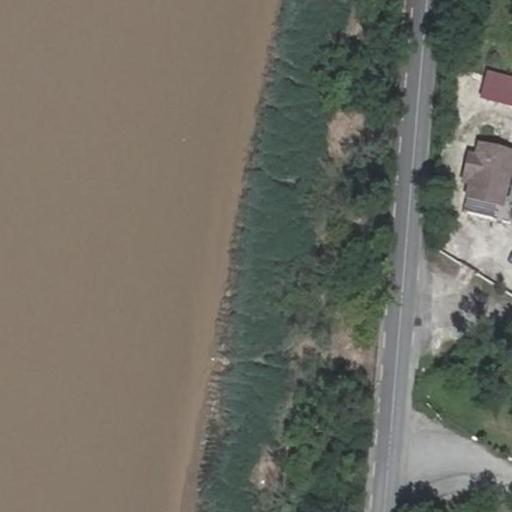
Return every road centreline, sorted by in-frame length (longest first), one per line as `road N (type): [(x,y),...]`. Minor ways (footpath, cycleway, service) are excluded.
road 1 (tertiary): [(428,0),(390,434)]
road 2 (residential): [(390,434),(511,478)]
